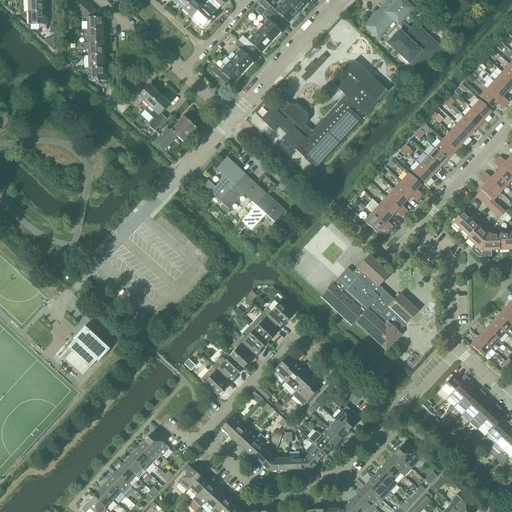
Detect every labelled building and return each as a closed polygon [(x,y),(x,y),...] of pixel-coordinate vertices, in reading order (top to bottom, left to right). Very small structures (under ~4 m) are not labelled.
[(28,13),(44,12),(44,8),(46,8),(46,2),(44,2),(43,0),(28,0),(28,13)] [(78,12),(87,3),(83,0),(79,0),(73,7),(78,12)] [(182,9),(190,0),(173,0),(172,1),(176,5),(177,4),(182,9)] [(190,0),(182,9),(189,15),(188,16),(191,19),(203,7),(209,0),(190,0)] [(202,27),(227,0),(226,0),(209,0),(203,7),(191,19),(195,23),(196,22),(202,27)] [(298,12),(285,0),(280,6),(278,5),(274,9),(263,0),(260,0),(258,3),(266,10),(275,19),(279,15),(287,23),(298,12)] [(285,0),(298,12),(307,1),(306,0),(285,0)] [(399,31),(387,43),(408,63),(411,60),(422,71),(433,59),(429,55),(438,46),(414,24),(410,29),(401,21),(407,14),(412,19),(423,6),(416,0),(405,0),(404,1),(402,0),(396,0),(392,5),(388,1),(364,26),(377,38),(393,20),(398,25),(398,24),(404,30),(401,33),(399,31)] [(87,3),(78,12),(83,16),(92,7),(87,3)] [(92,7),(83,16),(83,18),(87,18),(87,31),(103,31),(102,26),(104,26),(104,20),(103,20),(102,18),(96,18),(96,11),(92,7)] [(258,31),(270,42),(280,32),(271,24),(275,19),(266,10),(262,15),(266,18),(261,23),(263,25),(258,31)] [(44,12),(28,13),(29,25),(36,25),(36,29),(44,29),(44,25),(44,20),(46,20),(46,14),(44,14),(44,12)] [(82,38),(87,38),(87,44),(103,43),(103,39),(105,39),(105,32),(103,32),(103,31),(87,31),(82,31),(82,38)] [(270,42),(258,31),(252,36),(251,35),(246,40),(242,36),(238,40),(248,49),(252,45),(260,53),(270,42)] [(227,58),(230,60),(230,61),(242,72),(252,62),(243,53),(248,49),(238,40),(234,45),(238,48),(233,53),(232,53),(227,58)] [(88,56),(104,56),(103,51),(105,51),(105,45),(103,45),(103,43),(87,44),(88,56)] [(500,43),(496,47),(500,51),(504,47),(500,43)] [(326,59),(322,55),(313,65),(317,69),(326,59)] [(88,69),(104,69),(104,64),(106,64),(105,57),(104,57),(104,56),(88,56),(88,69)] [(242,72),(230,61),(225,66),(223,65),(218,69),(214,66),(210,70),(220,79),(224,75),(233,83),(242,72)] [(387,91),(384,89),(354,61),(332,84),(345,96),(312,130),(311,130),(305,124),(308,121),(307,114),(297,104),(290,105),(282,98),(261,120),(274,132),(278,127),(286,134),(282,139),(294,151),(295,150),(304,158),(303,158),(315,169),(360,120),(359,118),(364,113),(365,115),(387,91)] [(511,67),(509,65),(501,73),(511,82),(511,67)] [(104,69),(88,69),(89,81),(104,80),(104,77),(106,77),(106,70),(104,70),(104,69)] [(511,82),(501,73),(494,80),(506,92),(511,85),(511,82)] [(471,74),(467,79),(472,84),(476,80),(471,74)] [(494,80),(487,88),(499,100),(506,92),(494,80)] [(148,106),(159,94),(149,85),(134,100),(139,104),(142,100),(148,106)] [(487,88),(479,97),(492,108),(499,100),(487,88)] [(165,119),(159,113),(169,103),(159,94),(148,106),(144,109),(154,118),(147,124),(154,131),(165,119)] [(478,100),(471,109),(483,120),(491,112),(478,100)] [(130,105),(126,101),(118,109),(122,113),(130,105)] [(465,115),(464,117),(476,128),(477,126),(483,120),(471,109),(465,115)] [(437,115),(434,118),(439,123),(443,120),(437,115)] [(183,142),(195,128),(183,117),(169,131),(166,129),(154,142),(163,150),(177,136),(183,142)] [(458,122),(456,124),(469,136),(471,133),(476,128),(464,117),(458,122)] [(456,124),(449,132),(461,144),(469,136),(456,124)] [(445,136),(442,140),(454,152),(458,148),(461,144),(449,132),(445,136)] [(439,144),(434,148),(447,160),(451,155),(454,152),(442,140),(439,144)] [(432,151),(427,156),(439,168),(444,162),(447,160),(434,148),(432,151)] [(425,158),(420,164),(432,176),(438,169),(439,168),(427,156),(425,158)] [(505,162),(502,165),(511,174),(511,159),(509,157),(505,162)] [(220,201),(244,174),(227,158),(216,169),(225,177),(215,187),(206,180),(202,184),(220,201)] [(393,159),(388,164),(392,167),(396,162),(393,159)] [(420,164),(412,172),(424,184),(432,176),(420,164)] [(499,168),(495,173),(507,185),(511,179),(511,174),(502,165),(499,168)] [(408,173),(401,181),(413,193),(416,190),(421,185),(408,173)] [(490,178),(487,181),(500,193),(507,185),(495,173),(490,178)] [(256,206),(267,195),(244,174),(220,201),(229,209),(243,194),(256,206)] [(481,190),(475,196),(475,197),(499,218),(504,212),(492,201),(500,193),(487,181),(485,179),(482,176),(478,179),(484,184),(479,189),(481,190)] [(401,181),(393,189),(406,201),(410,196),(413,193),(401,181)] [(393,189),(386,197),(398,209),(406,201),(393,189)] [(267,195),(256,206),(242,222),(251,230),(266,215),(274,223),(285,212),(267,195)] [(386,197),(379,205),(391,217),(398,209),(386,197)] [(372,213),(371,213),(384,225),(391,217),(379,205),(378,206),(372,213)] [(462,211),(451,224),(474,245),(470,250),(477,257),(490,257),(490,250),(511,249),(511,232),(486,234),(462,211)] [(371,213),(364,221),(376,233),(381,228),(384,225),(371,213)] [(320,297),(351,326),(355,322),(385,350),(401,334),(398,332),(417,311),(399,294),(393,299),(379,286),(389,275),(368,255),(352,273),(346,268),(320,297)] [(251,292),(246,297),(251,301),(256,296),(251,292)] [(266,317),(277,327),(281,322),(283,325),(292,316),(278,304),(270,312),(266,308),(262,313),(261,314),(265,317),(266,317)] [(511,309),(507,305),(500,313),(511,323),(511,309)] [(262,313),(250,327),(267,342),(275,334),(272,332),(277,327),(266,317),(265,317),(261,314),(262,313)] [(511,323),(500,313),(492,321),(505,332),(511,324),(511,323)] [(492,321),(485,329),(497,340),(505,332),(492,321)] [(109,350),(84,326),(73,339),(79,345),(75,349),(65,360),(83,376),(96,361),(98,362),(109,350)] [(267,342),(250,327),(238,340),(252,353),(256,349),(259,351),(267,342)] [(478,337),(490,348),(497,340),(485,329),(478,337)] [(470,345),(482,357),(490,348),(478,337),(470,345)] [(252,353),(238,340),(232,345),(236,349),(229,357),(243,369),(250,360),(248,358),(252,353)] [(243,369),(229,357),(225,361),(223,359),(217,359),(218,362),(213,366),(228,379),(232,376),(235,378),(243,369)] [(188,359),(183,364),(190,371),(195,366),(188,359)] [(285,359),(273,372),(284,382),(299,366),(294,362),(292,365),(285,359)] [(228,379),(213,366),(201,380),(219,396),(227,386),(224,384),(228,379)] [(295,392),(302,384),(307,379),(302,374),(304,371),(299,366),(284,382),(295,392)] [(449,396),(460,384),(452,376),(440,388),(449,396)] [(303,407),(307,402),(322,387),(316,382),(314,384),(307,379),(302,384),(295,392),(291,397),(303,407)] [(460,384),(449,396),(457,404),(468,391),(460,384)] [(256,391),(267,401),(272,396),(260,386),(256,391)] [(465,411),(476,399),(468,391),(457,404),(465,411)] [(254,392),(250,397),(259,405),(263,400),(254,392)] [(469,422),(484,406),(476,399),(465,411),(461,415),(469,422)] [(431,405),(426,400),(422,405),(427,409),(431,405)] [(360,419),(356,416),(346,406),(334,419),(335,420),(336,420),(348,432),(360,419)] [(484,406),(469,422),(477,429),(481,426),(492,413),(484,406)] [(492,413),(481,426),(488,433),(489,433),(498,423),(500,421),(492,413)] [(233,415),(220,429),(229,437),(241,424),(242,423),(233,415)] [(507,422),(502,427),(498,423),(489,433),(488,433),(486,435),(495,443),(511,424),(511,419),(508,423),(507,422)] [(328,428),(341,439),(348,432),(336,420),(335,420),(328,428)] [(241,424),(229,437),(237,444),(249,431),(241,424)] [(511,431),(511,424),(495,443),(491,447),(499,454),(511,439),(511,436),(510,434),(511,431)] [(169,448),(166,445),(162,442),(166,438),(156,428),(144,441),(157,453),(158,454),(161,457),(169,448)] [(321,436),(334,447),(341,439),(328,428),(321,436)] [(245,451),(257,438),(249,431),(237,444),(245,451)] [(309,439),(314,444),(326,455),(334,447),(321,436),(316,431),(309,439)] [(261,434),(257,438),(245,451),(253,459),(262,448),(262,449),(265,446),(264,446),(269,441),(261,434)] [(511,439),(499,454),(507,461),(510,457),(511,455),(511,439)] [(157,453),(144,441),(137,449),(153,464),(160,456),(161,457),(158,454),(157,453)] [(408,465),(408,466),(409,467),(417,458),(413,455),(417,450),(407,441),(395,453),(408,465)] [(306,452),(309,455),(306,458),(305,458),(311,470),(319,461),(321,461),(326,455),(314,444),(306,452)] [(269,472),(274,459),(262,449),(262,448),(253,459),(259,464),(260,463),(269,472)] [(130,457),(146,471),(153,464),(137,449),(130,457)] [(408,465),(395,453),(388,461),(401,473),(408,466),(408,465)] [(146,471),(130,457),(123,465),(135,477),(138,479),(146,471)] [(289,459),(290,473),(299,473),(299,471),(311,470),(305,458),(289,459)] [(274,459),(269,472),(282,471),(282,473),(290,473),(289,459),(274,459)] [(381,469),(394,481),(401,473),(388,461),(381,469)] [(187,489),(199,476),(187,464),(183,468),(187,472),(178,482),(187,491),(188,489),(187,489)] [(128,485),(135,477),(123,465),(115,473),(128,485)] [(398,485),(394,481),(381,469),(373,477),(390,493),(398,485)] [(433,471),(426,478),(432,483),(439,476),(433,471)] [(131,487),(128,485),(115,473),(108,481),(121,492),(124,495),(131,487)] [(187,489),(188,489),(195,496),(207,483),(199,476),(187,489)] [(366,485),(383,501),(390,493),(373,477),(366,485)] [(439,479),(432,486),(437,491),(444,484),(439,479)] [(101,489),(113,501),(121,492),(108,481),(101,489)] [(199,507),(203,503),(215,490),(207,483),(195,496),(192,500),(199,507)] [(383,501),(366,485),(358,493),(376,509),(383,501)] [(106,508),(107,508),(106,508),(113,501),(101,489),(94,497),(106,508)] [(215,490),(203,503),(211,511),(223,498),(215,490)] [(351,501),(362,511),(372,511),(376,509),(358,493),(351,501)] [(429,499),(425,495),(417,503),(422,507),(429,499)] [(461,499),(459,500),(455,496),(449,503),(453,507),(453,508),(454,509),(455,508),(458,511),(474,511),(479,508),(475,504),(471,508),(461,499)] [(93,511),(105,511),(108,509),(107,508),(106,508),(94,497),(82,510),(84,511),(86,511),(90,509),(93,511)] [(223,498),(211,511),(210,511),(224,511),(231,505),(223,498)] [(343,510),(344,511),(362,511),(351,501),(343,509),(343,510)] [(409,511),(410,511),(417,511),(422,507),(417,503),(409,511)] [(443,511),(458,511),(455,508),(454,509),(453,508),(453,507),(449,503),(447,505),(448,506),(443,511)]
